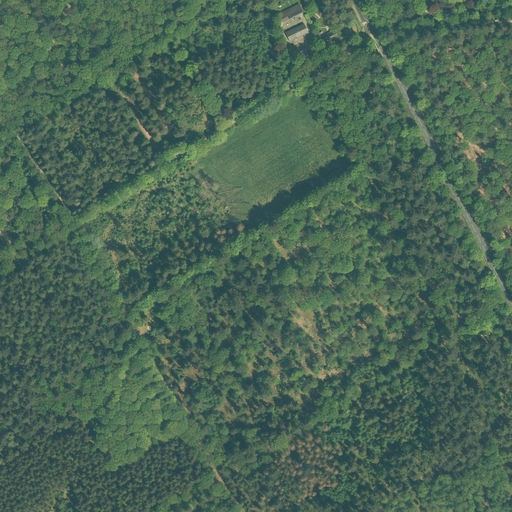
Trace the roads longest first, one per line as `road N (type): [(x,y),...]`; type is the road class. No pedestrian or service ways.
road 1 (track): [(0,106),(242,511)]
road 2 (track): [(0,264),(363,42)]
road 3 (track): [(473,329),(165,511)]
road 4 (primary): [(511,306),(375,35)]
road 5 (track): [(511,264),(391,29)]
road 6 (track): [(70,0),(80,56),(142,80),(182,151)]
road 7 (track): [(391,29),(511,20)]
